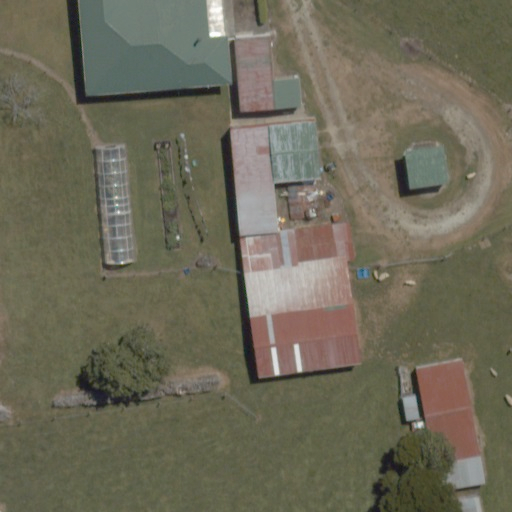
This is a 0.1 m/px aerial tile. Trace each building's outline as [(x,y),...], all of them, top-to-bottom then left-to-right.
[(269,76),(267,41),(224,44),(220,0),(75,0),(83,100),(236,90),(238,114),(306,109),(304,74),(269,76)] [(316,125),(234,130),(253,381),(355,373),(343,220),(283,225),(280,185),(323,182),(316,125)] [(130,145),(96,147),(104,269),(137,267),(130,145)] [(433,147),(400,148),(402,193),(435,192),(433,147)] [(491,511),(470,356),(417,363),(437,511),(491,511)]
